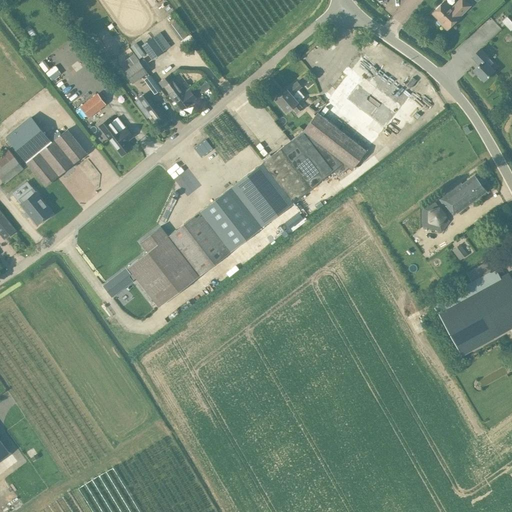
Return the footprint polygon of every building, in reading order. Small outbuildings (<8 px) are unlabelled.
[(439,20),(438,21),(447,30),(461,16),(460,16),(470,6),(463,0),(459,0),(451,8),(444,2),(432,14),(439,20)] [(511,30),(511,29),(511,19),(508,15),(502,20),(511,30)] [(170,24),(181,41),(188,36),(177,20),(170,24)] [(160,32),(141,46),(152,60),(171,46),(160,32)] [(131,47),(139,59),(145,54),(136,43),(131,47)] [(493,63),(488,57),(480,49),(472,57),(479,64),(473,70),(483,82),(494,71),(490,66),(493,63)] [(125,60),(130,67),(124,72),(133,84),(148,73),(147,71),(151,68),(144,58),(140,61),(134,53),(125,60)] [(411,118),(374,70),(294,131),(297,135),(328,176),(331,180),(411,118)] [(163,88),(164,87),(169,93),(166,96),(171,102),(174,100),(173,99),(180,93),(179,92),(181,90),(182,92),(183,92),(173,79),(175,78),(171,73),(158,82),(163,88)] [(150,74),(143,80),(155,95),(161,90),(150,74)] [(412,77),(406,85),(410,88),(417,80),(412,77)] [(201,94),(211,87),(205,78),(195,86),(201,94)] [(287,88),(274,99),(286,114),(293,109),(297,114),(303,109),(299,104),(300,103),(299,102),(304,97),(298,90),(302,87),(297,81),(288,89),(287,88)] [(173,99),(174,100),(175,101),(171,103),(179,113),(191,103),(183,92),(182,92),(181,90),(179,92),(180,93),(173,99)] [(145,93),(135,101),(147,118),(151,116),(159,126),(169,119),(157,104),(154,106),(145,93)] [(89,118),(105,105),(97,94),(80,107),(89,118)] [(30,117),(6,136),(27,162),(26,162),(45,186),(87,153),(80,145),(74,137),(67,129),(61,134),(59,131),(49,140),(30,117)] [(108,119),(99,126),(104,133),(122,155),(131,148),(126,142),(133,137),(126,127),(126,128),(118,118),(111,123),(108,119)] [(293,203),(328,176),(297,135),(271,156),(270,154),(263,160),(264,162),(168,236),(160,226),(140,242),(147,252),(127,267),(159,308),(199,276),(293,203)] [(24,169),(8,149),(0,155),(0,178),(5,184),(24,169)] [(460,182),(438,199),(442,204),(448,200),(457,212),(457,213),(486,191),(474,175),(462,184),(460,182)] [(32,187),(17,199),(18,201),(26,211),(28,210),(39,223),(52,213),(46,205),(33,189),(32,187)] [(434,201),(422,209),(423,226),(442,232),(450,221),(434,201)] [(0,212),(0,234),(4,240),(15,231),(0,212)] [(457,259),(470,254),(466,242),(453,247),(457,259)] [(105,285),(113,295),(135,278),(131,273),(127,276),(123,271),(105,285)] [(511,279),(508,273),(437,311),(462,356),(510,330),(511,334),(511,279)]
